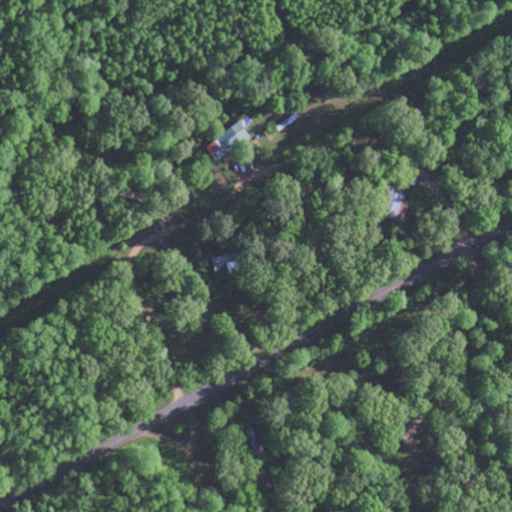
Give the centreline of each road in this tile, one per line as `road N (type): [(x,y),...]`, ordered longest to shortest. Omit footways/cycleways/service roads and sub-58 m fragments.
road 1 (tertiary): [(0,509),(511,224)]
road 2 (residential): [(471,247),(424,176),(385,144),(365,141),(259,181),(174,233)]
road 3 (residential): [(174,233),(121,93),(70,0)]
road 4 (residential): [(186,407),(130,274),(145,247),(174,233)]
